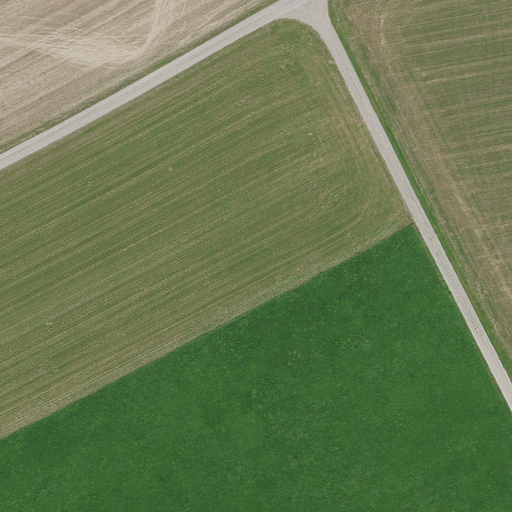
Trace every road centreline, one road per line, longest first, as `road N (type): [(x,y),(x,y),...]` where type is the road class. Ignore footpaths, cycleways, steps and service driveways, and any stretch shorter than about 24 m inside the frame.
road 1 (track): [(310,0),(511,394)]
road 2 (track): [(310,0),(0,165)]
